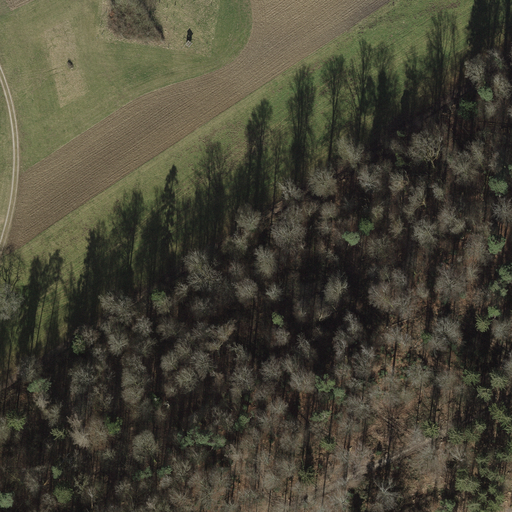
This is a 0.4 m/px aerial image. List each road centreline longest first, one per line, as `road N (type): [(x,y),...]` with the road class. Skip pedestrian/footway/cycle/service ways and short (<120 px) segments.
road 1 (track): [(266,511),(471,385),(511,368)]
road 2 (track): [(0,251),(17,164),(0,70)]
